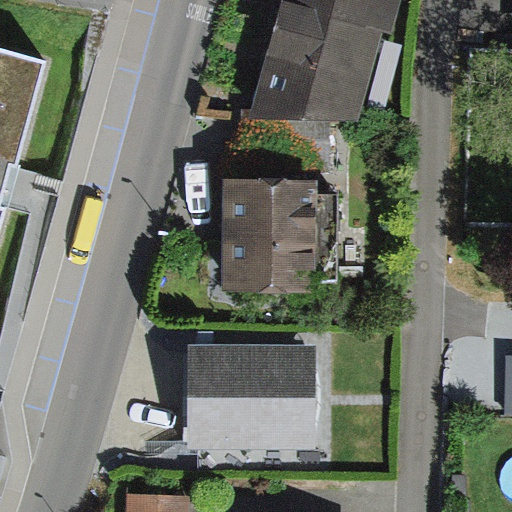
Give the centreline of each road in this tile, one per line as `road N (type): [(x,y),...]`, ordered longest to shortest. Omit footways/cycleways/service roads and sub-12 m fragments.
road 1 (residential): [(52,511),(74,456),(188,0)]
road 2 (residential): [(443,0),(416,511)]
